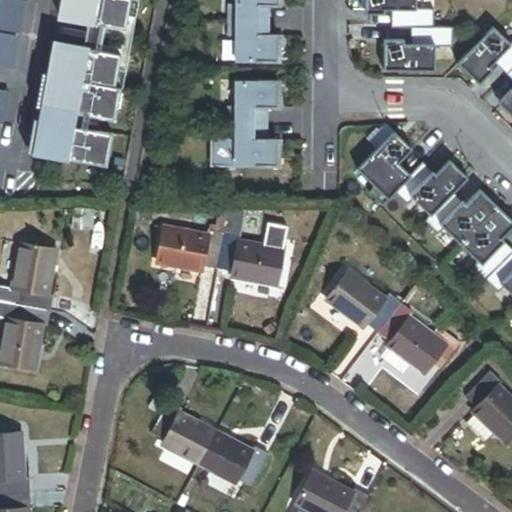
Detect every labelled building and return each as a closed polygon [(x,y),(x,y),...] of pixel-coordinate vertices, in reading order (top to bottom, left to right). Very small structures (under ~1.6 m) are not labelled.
[(28,6),(3,0),(2,0),(0,8),(0,30),(21,36),(28,6)] [(42,124),(37,155),(103,166),(107,145),(98,143),(102,119),(103,109),(113,111),(122,57),(106,54),(110,28),(126,31),(131,0),(139,1),(139,0),(72,0),(72,4),(64,3),(62,20),(103,27),(99,53),(57,46),(54,63),(60,64),(58,79),(51,78),(45,110),(78,116),(76,130),(42,124)] [(275,0),(228,0),(229,9),(219,9),(219,40),(225,41),(226,65),(277,68),(278,37),(261,37),(262,8),(276,9),(275,0)] [(415,0),(363,0),(363,10),(385,11),(385,6),(416,7),(415,0)] [(489,64),(511,41),(492,23),(458,60),(480,83),(492,68),(489,64)] [(404,35),(382,35),(382,68),(435,68),(434,40),(404,39),(404,35)] [(0,67),(15,71),(22,42),(0,36),(0,67)] [(208,140),(207,170),(273,173),(274,144),(249,142),(249,112),(273,112),(274,85),(229,85),(228,94),(223,95),(223,109),(228,109),(229,141),(208,140)] [(511,87),(498,99),(511,113),(511,87)] [(12,98),(0,94),(0,125),(5,127),(12,98)] [(412,146),(392,128),(355,167),(387,199),(411,173),(397,161),(412,146)] [(468,175),(449,156),(435,171),(431,168),(407,193),(431,215),(468,175)] [(458,242),(498,205),(479,185),(466,201),(463,198),(438,222),(458,242)] [(212,227),(211,231),(226,234),(229,215),(231,203),(223,203),(218,227),(212,227)] [(511,225),(511,218),(498,205),(458,242),(482,264),(505,240),(502,237),(511,225)] [(95,212),(73,212),(73,227),(95,227),(95,212)] [(226,234),(219,270),(233,273),(233,277),(280,285),(286,249),(239,241),(240,236),(244,217),(229,215),(226,234)] [(219,270),(226,234),(211,231),(210,235),(164,227),(158,263),(203,272),(205,268),(219,270)] [(18,290),(16,304),(51,311),(54,296),(49,295),(57,251),(21,244),(13,289),(18,290)] [(511,267),(499,282),(511,293),(511,267)] [(380,334),(402,305),(390,296),(388,300),(351,273),(329,301),(365,330),(368,326),(380,334)] [(51,311),(16,304),(13,320),(8,319),(0,363),(0,364),(36,371),(44,326),(48,327),(51,311)] [(414,315),(402,305),(380,334),(392,343),(389,348),(391,349),(413,365),(424,374),(446,345),(412,319),(414,315)] [(413,365),(391,349),(383,359),(405,376),(413,365)] [(504,382),(492,372),(467,397),(478,408),(475,412),(477,414),(496,432),(508,443),(511,438),(511,396),(501,385),(504,382)] [(199,464),(216,432),(181,414),(183,410),(169,403),(153,435),(167,442),(165,446),(199,464)] [(496,432),(477,414),(468,424),(486,442),(496,432)] [(254,452),(216,432),(199,464),(237,484),(239,480),(253,487),(270,455),(257,448),(254,452)] [(0,435),(0,495),(31,494),(30,480),(25,480),(23,434),(0,435)] [(361,511),(370,496),(357,490),(354,495),(314,474),(298,505),(311,511),(361,511)] [(31,494),(0,495),(0,511),(26,511),(26,509),(32,509),(31,494)]
